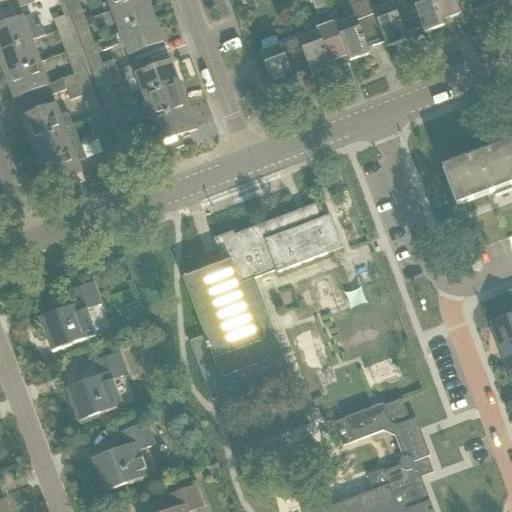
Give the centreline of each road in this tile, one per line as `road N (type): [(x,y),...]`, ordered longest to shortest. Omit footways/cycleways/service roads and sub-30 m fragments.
road 1 (residential): [(30,249),(246,169)]
road 2 (residential): [(511,482),(451,311),(450,284)]
road 3 (residential): [(450,284),(439,276),(373,122)]
road 4 (residential): [(246,169),(184,0)]
road 5 (residential): [(60,511),(0,355)]
road 6 (residential): [(373,122),(511,71)]
road 7 (residential): [(246,169),(373,122)]
